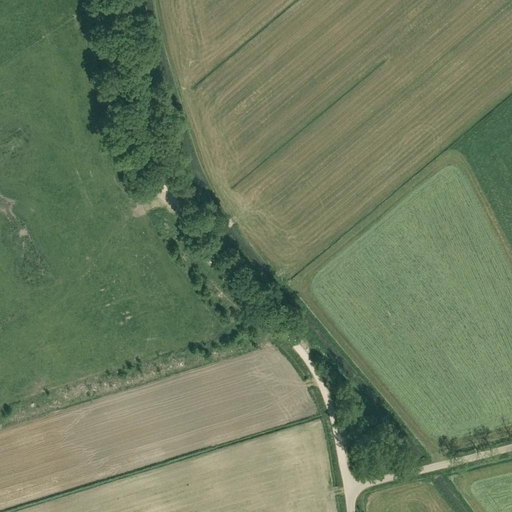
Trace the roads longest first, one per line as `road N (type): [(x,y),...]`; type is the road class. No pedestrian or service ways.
road 1 (track): [(202,245),(315,374),(349,488)]
road 2 (track): [(128,0),(152,125),(202,245)]
road 3 (unclassified): [(353,511),(349,488),(511,448)]
